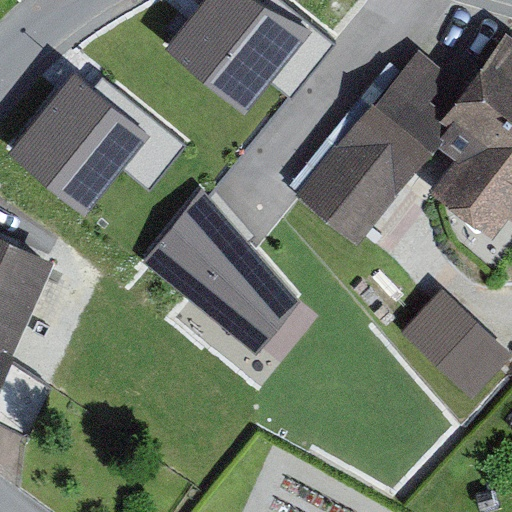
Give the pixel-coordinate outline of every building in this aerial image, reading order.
[(297,13),(280,0),(187,0),(172,20),(248,77),(268,50),(297,13)] [(410,22),(380,0),(306,0),(297,13),(268,50),(344,108),(410,22)] [(511,191),(511,41),(504,34),(463,81),(407,146),(422,159),(490,218),(511,191)] [(407,146),(463,81),(415,41),(286,193),(348,246),(422,159),(407,146)] [(162,104),(101,48),(9,147),(70,203),(162,104)] [(56,258),(0,231),(0,342),(13,349),(56,258)] [(0,377),(13,349),(0,342),(0,377)]
